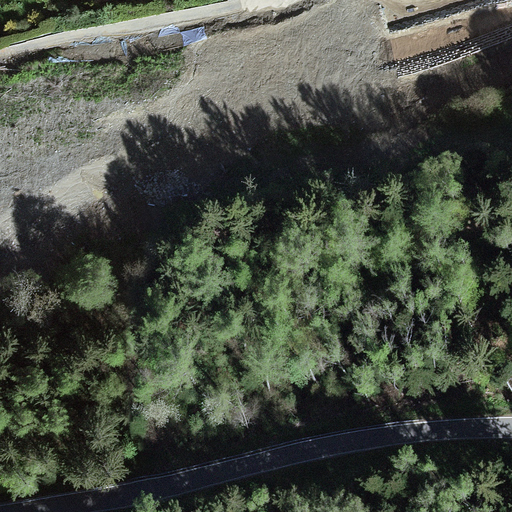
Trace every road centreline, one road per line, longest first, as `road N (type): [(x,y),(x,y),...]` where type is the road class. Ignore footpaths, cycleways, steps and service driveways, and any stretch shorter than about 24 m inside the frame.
road 1 (tertiary): [(21,511),(343,440),(511,427)]
road 2 (track): [(0,58),(255,0)]
